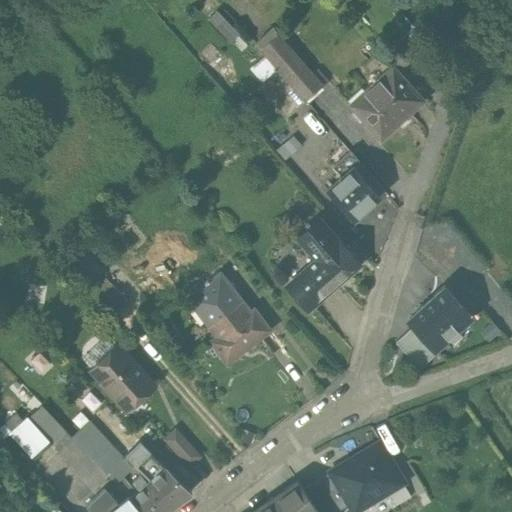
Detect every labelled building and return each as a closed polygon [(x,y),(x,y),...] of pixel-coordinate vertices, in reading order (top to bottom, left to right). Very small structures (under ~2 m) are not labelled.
[(260,50),(277,69),(305,101),(324,85),(279,33),(260,50)] [(392,67),(350,105),(381,139),(423,101),(392,67)] [(305,101),(277,69),(257,87),(286,119),(305,101)] [(353,220),(385,192),(350,152),(333,167),(342,178),(327,190),(353,220)] [(290,282),(312,306),(359,264),(338,239),(338,240),(322,222),(300,241),(316,259),(290,282)] [(185,298),(215,338),(210,341),(227,363),(270,330),(258,313),(254,317),(220,272),(185,298)] [(470,318),(444,288),(408,320),(413,327),(434,350),(435,350),(470,318)] [(434,350),(413,327),(396,342),(419,369),(437,353),(435,350),(434,350)] [(119,348),(92,372),(128,410),(154,386),(119,348)] [(92,492),(108,478),(71,439),(42,407),(12,435),(34,458),(48,445),(92,492)] [(127,498),(136,492),(122,478),(132,469),(88,422),(71,439),(108,478),(126,497),(127,498)] [(176,430),(165,440),(190,466),(201,456),(176,430)] [(127,498),(140,511),(164,511),(191,492),(148,452),(139,441),(125,454),(151,480),(136,492),(127,498)] [(329,472),(330,473),(348,504),(352,511),(354,511),(404,483),(380,441),(362,452),(361,451),(352,456),(352,458),(329,472)] [(303,489),(318,511),(335,511),(348,504),(330,473),(303,489)] [(253,511),(318,511),(303,489),(297,481),(253,511)] [(140,511),(127,498),(126,497),(107,511),(140,511)]
